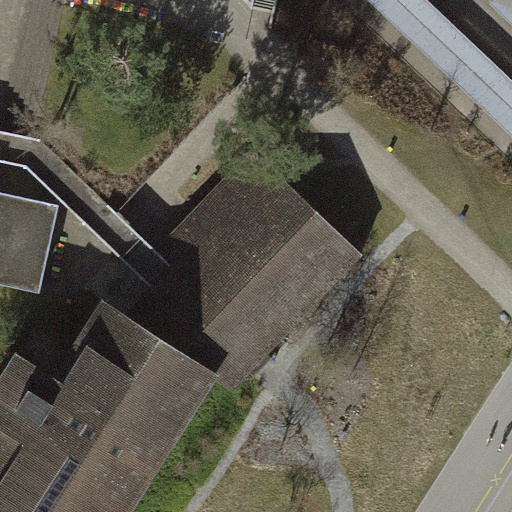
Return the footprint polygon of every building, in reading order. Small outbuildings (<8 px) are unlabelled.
[(367,0),(511,133),(511,75),(430,0),(367,0)] [(511,17),(511,0),(497,0),(496,2),(511,17)] [(128,282),(82,317),(198,387),(222,399),(351,268),(251,177),(151,266),(40,145),(0,136),(0,169),(15,172),(128,282)] [(0,207),(0,284),(35,291),(48,216),(0,207)] [(0,511),(121,511),(198,387),(82,317),(0,451),(0,511)]
